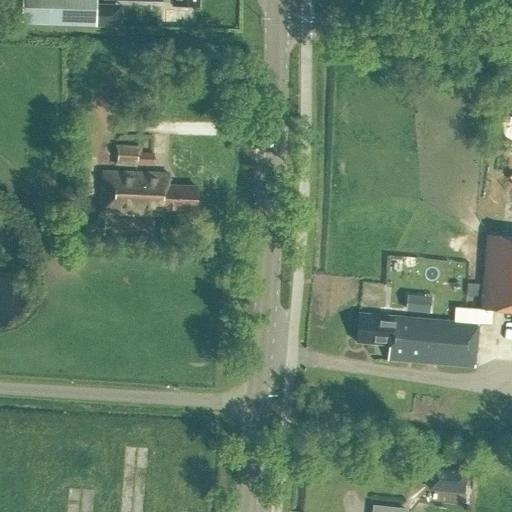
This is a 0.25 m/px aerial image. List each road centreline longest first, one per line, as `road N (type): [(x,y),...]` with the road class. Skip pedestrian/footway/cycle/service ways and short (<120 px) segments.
road 1 (tertiary): [(256,405),(276,22)]
road 2 (unclassified): [(256,405),(0,390)]
road 3 (unclassified): [(511,36),(276,22)]
